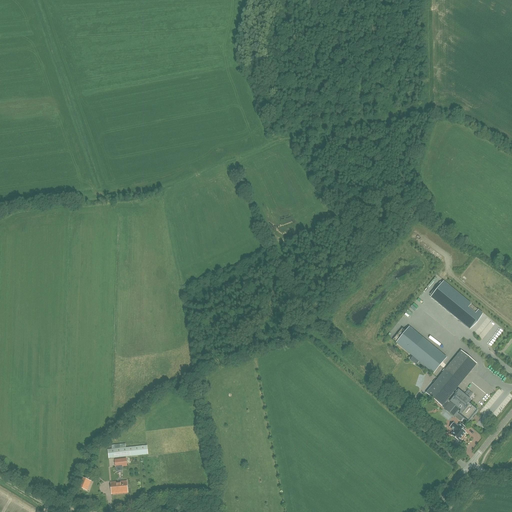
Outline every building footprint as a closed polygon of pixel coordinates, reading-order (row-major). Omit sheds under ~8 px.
[(444,282),(431,298),(466,326),(469,323),(473,326),(482,314),(444,282)] [(446,358),(423,339),(410,354),(433,373),(446,358)] [(461,351),(452,362),(426,393),(440,405),(460,422),(463,418),(468,422),(478,411),(467,402),(469,400),(456,389),(467,375),(477,364),(461,351)] [(450,427),(451,428),(454,431),(451,434),(454,438),(453,439),(456,441),(457,440),(458,441),(465,433),(463,431),(465,428),(460,423),(458,426),(453,422),(450,427)] [(109,459),(148,454),(147,445),(108,450),(109,459)] [(120,467),(126,466),(127,466),(126,459),(115,460),(115,467),(120,467)] [(85,490),(90,480),(81,476),(77,486),(85,490)] [(112,494),(127,492),(126,481),(111,483),(112,494)]
